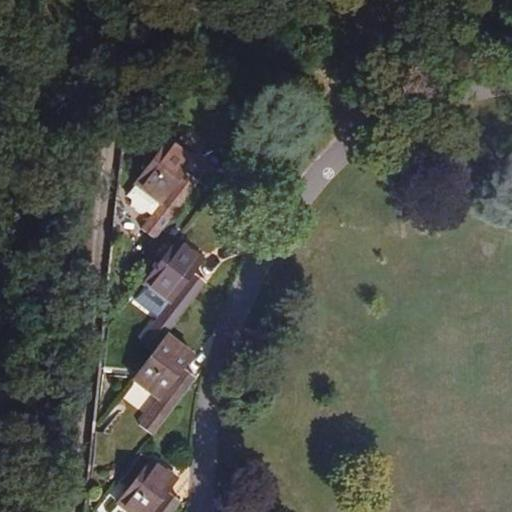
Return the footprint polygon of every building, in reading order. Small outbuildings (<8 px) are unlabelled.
[(131,186),(158,207),(183,176),(193,164),(166,142),(131,186)] [(183,176),(158,207),(138,232),(150,241),(195,185),(183,176)] [(173,243),(138,286),(166,307),(190,276),(200,265),(173,243)] [(145,334),(158,344),(162,338),(203,287),(190,276),(166,307),(145,334)] [(128,383),(155,404),(180,372),(190,359),(162,338),(158,344),(128,383)] [(135,429),(148,440),(194,382),(180,372),(155,404),(135,429)] [(118,511),(152,511),(164,498),(173,485),(146,464),(112,507),(118,511)] [(174,511),(177,509),(164,498),(152,511),(174,511)]
